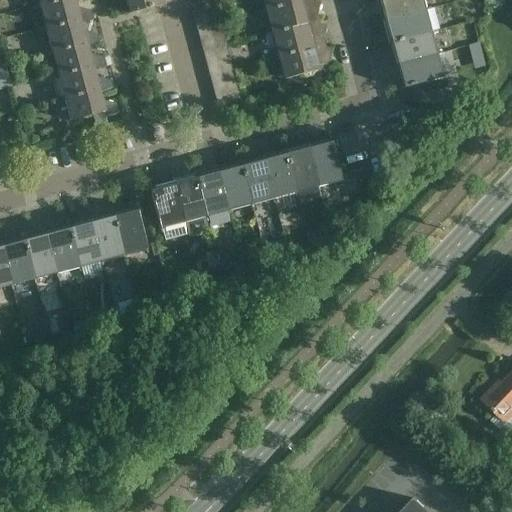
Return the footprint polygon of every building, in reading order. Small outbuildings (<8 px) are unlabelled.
[(74,0),(54,0),(38,4),(30,6),(32,11),(39,9),(44,27),(79,18),(80,23),(93,20),(91,11),(76,7),(74,0)] [(115,0),(124,2),(127,14),(169,3),(168,0),(161,0),(160,0),(159,0),(115,0)] [(201,0),(189,3),(192,14),(216,8),(213,0),(201,0)] [(259,11),(260,11),(299,0),(264,0),(267,8),(259,11)] [(299,0),(260,11),(261,15),(268,13),(273,32),(266,34),(321,19),(320,15),(306,12),(302,0),(303,0),(299,0)] [(424,0),(377,0),(383,21),(427,9),(424,0)] [(216,8),(192,14),(195,24),(219,18),(216,8)] [(427,9),(383,21),(389,43),(433,31),(427,9)] [(79,18),(44,27),(37,29),(38,34),(46,32),(51,51),(85,41),(87,46),(99,43),(97,34),(82,30),(80,23),(79,18)] [(219,18),(195,24),(198,34),(221,27),(219,18)] [(321,19),(266,34),(267,38),(275,36),(280,55),(272,57),(327,43),(326,38),(312,35),(309,23),(321,20),(321,19)] [(221,27),(198,34),(200,44),(224,38),(221,27)] [(433,31),(389,43),(395,66),(439,54),(433,31)] [(224,38),(200,44),(203,54),(227,48),(224,38)] [(85,41),(51,51),(43,53),(44,57),(52,55),(57,74),(92,65),(93,70),(105,67),(103,57),(88,53),(87,46),(85,41)] [(327,43),(272,57),(273,61),(281,59),(286,79),(333,66),(332,62),(318,58),(315,47),(327,43)] [(227,48),(203,54),(206,64),(229,58),(227,48)] [(439,54),(395,66),(401,89),(445,77),(439,54)] [(229,58),(206,64),(208,74),(232,68),(229,58)] [(4,65),(0,66),(0,91),(10,89),(4,65)] [(92,65),(57,74),(49,76),(50,81),(58,79),(63,97),(98,88),(99,93),(112,89),(109,80),(95,76),(93,70),(92,65)] [(232,68),(208,74),(211,84),(235,78),(232,68)] [(235,78),(211,84),(214,94),(237,88),(235,78)] [(98,88),(63,97),(55,99),(56,104),(64,101),(69,121),(103,112),(104,116),(118,113),(115,103),(101,100),(99,93),(112,90),(112,89),(99,93),(98,88)] [(237,88),(214,94),(217,105),(240,99),(237,88)] [(329,137),(306,143),(318,186),(340,180),(329,137)] [(306,143),(283,149),(295,192),(318,186),(306,143)] [(283,149),(261,155),(273,198),(295,192),(283,149)] [(261,155),(239,161),(250,204),(273,198),(261,155)] [(239,161),(216,167),(228,210),(250,204),(239,161)] [(216,167),(194,173),(206,216),(228,210),(216,167)] [(351,181),(366,178),(363,167),(349,171),(351,181)] [(194,173),(171,179),(183,222),(206,216),(194,173)] [(183,222),(171,179),(148,185),(160,228),(183,222)] [(134,205),(111,211),(123,255),(146,248),(134,205)] [(111,211),(89,217),(100,261),(123,255),(111,211)] [(89,217),(66,223),(78,267),(100,261),(89,217)] [(66,223),(44,229),(55,273),(78,267),(66,223)] [(44,229),(21,235),(33,279),(55,273),(44,229)] [(21,235),(0,241),(0,245),(11,285),(33,279),(21,235)] [(0,245),(0,287),(11,285),(0,245)] [(479,399),(496,415),(491,420),(505,434),(511,426),(511,370),(501,382),(498,380),(479,399)] [(428,511),(414,498),(400,511),(428,511)]
